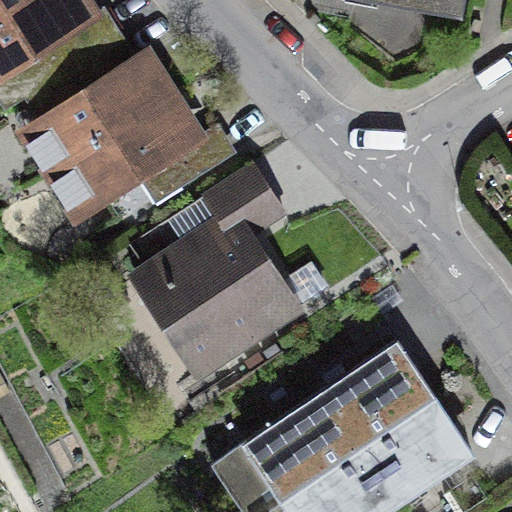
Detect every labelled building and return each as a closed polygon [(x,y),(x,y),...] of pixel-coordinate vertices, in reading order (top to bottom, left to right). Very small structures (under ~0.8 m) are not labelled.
[(23,93),(120,32),(103,4),(98,7),(93,0),(11,0),(0,7),(0,100),(3,105),(23,93)] [(469,0),(344,0),(344,1),(465,23),(469,0)] [(43,171),(176,85),(148,42),(133,51),(120,32),(23,93),(34,111),(13,124),(43,171)] [(176,85),(43,171),(72,219),(139,177),(155,202),(235,152),(216,121),(203,129),(176,85)] [(199,377),(304,308),(255,234),(286,213),(251,160),(201,193),(216,214),(129,271),(199,377)] [(279,499),(435,391),(396,334),(240,443),(279,499)] [(435,391),(279,499),(288,511),(387,511),(477,450),(435,391)]
